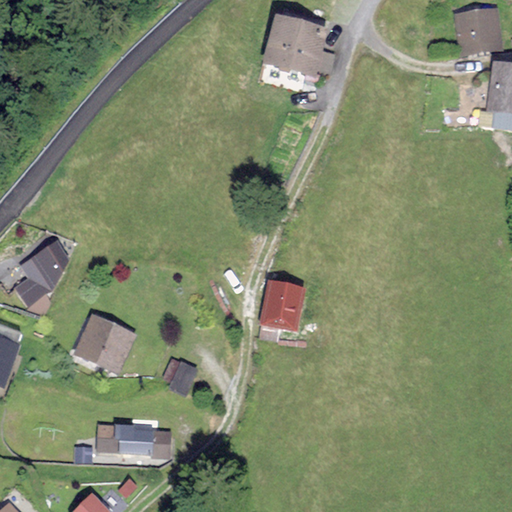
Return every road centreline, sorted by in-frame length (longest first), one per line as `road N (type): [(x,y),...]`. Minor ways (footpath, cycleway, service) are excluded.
road 1 (unclassified): [(0,221),(97,101),(201,0)]
road 2 (track): [(330,118),(272,232),(246,306),(245,355)]
